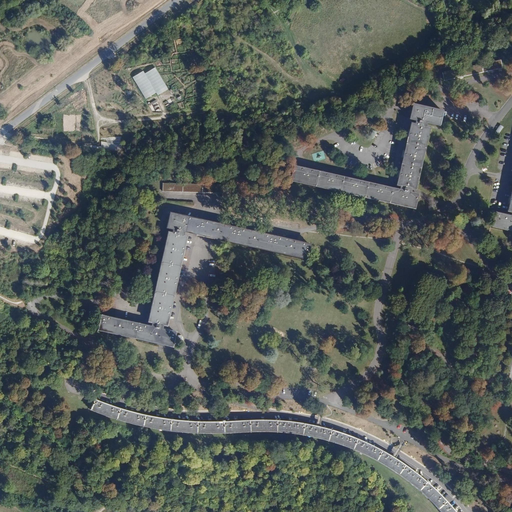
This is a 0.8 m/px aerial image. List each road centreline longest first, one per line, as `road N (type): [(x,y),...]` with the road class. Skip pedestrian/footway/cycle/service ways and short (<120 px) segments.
road 1 (residential): [(402,223),(262,197),(243,182),(254,158),(399,97),(511,79)]
road 2 (unclassified): [(0,136),(178,0)]
road 3 (unclassified): [(337,401),(379,355),(377,309),(402,223)]
road 4 (residential): [(511,100),(477,148),(462,197),(450,207),(453,225)]
road 5 (unknown): [(20,302),(124,365)]
